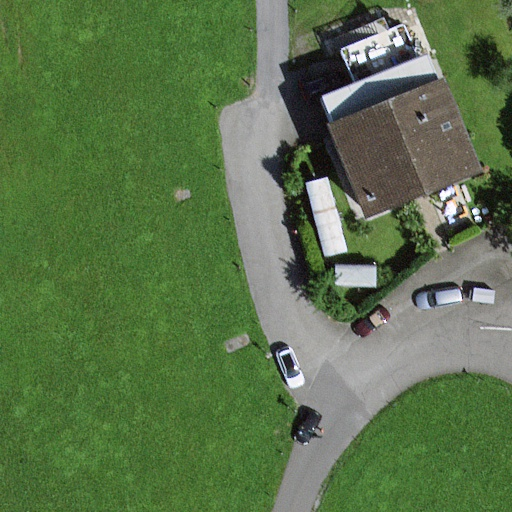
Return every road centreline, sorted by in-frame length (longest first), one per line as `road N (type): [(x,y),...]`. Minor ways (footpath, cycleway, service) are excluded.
road 1 (track): [(350,391),(314,363),(295,334),(258,194),(275,91),(273,0)]
road 2 (unclassified): [(511,327),(444,329),(377,365),(326,428),(293,511)]
